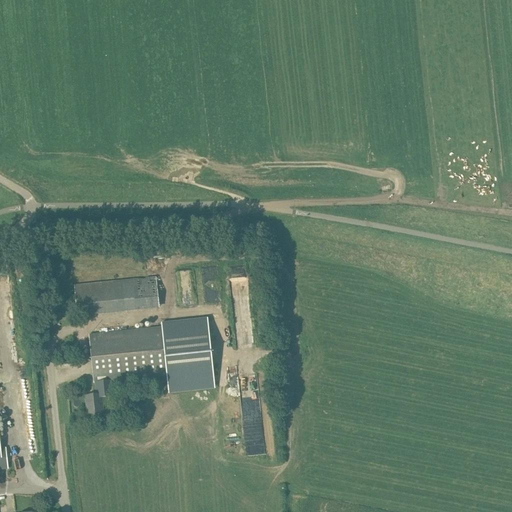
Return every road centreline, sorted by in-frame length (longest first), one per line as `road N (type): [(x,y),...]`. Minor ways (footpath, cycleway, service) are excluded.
road 1 (track): [(174,256),(195,225),(258,206),(393,197),(394,177),(328,164),(260,164)]
road 2 (unclassified): [(65,511),(48,359)]
road 3 (track): [(393,197),(511,213)]
